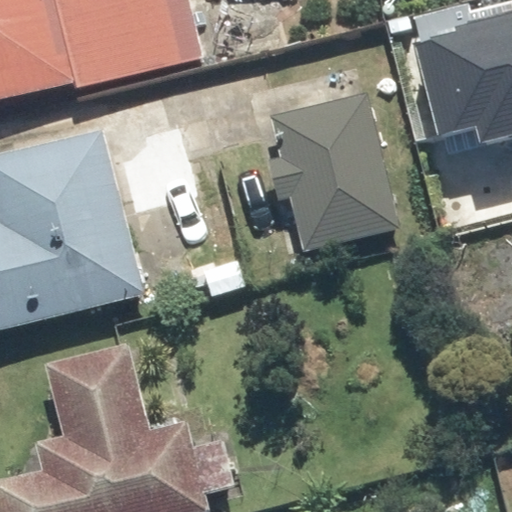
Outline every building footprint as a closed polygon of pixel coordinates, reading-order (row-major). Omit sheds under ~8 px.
[(0,0),(0,108),(74,92),(75,97),(196,70),(179,0),(0,0)] [(511,64),(441,83),(467,186),(511,174),(511,64)] [(277,161),(268,162),(276,208),(285,206),(293,247),(394,228),(372,109),(271,127),(277,161)] [(0,337),(146,302),(106,138),(0,163),(0,337)] [(511,223),(460,234),(475,327),(511,318),(511,223)] [(0,489),(0,511),(207,511),(186,422),(147,431),(129,355),(47,375),(63,439),(36,446),(44,479),(0,489)]
